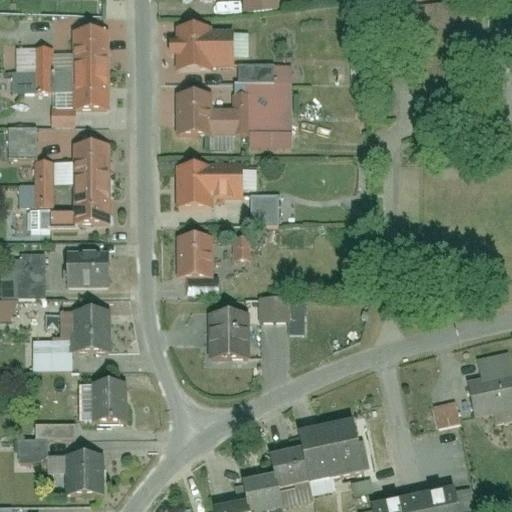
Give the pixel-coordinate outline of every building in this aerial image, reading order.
[(278,13),(277,0),(239,0),(240,13),(278,13)] [(159,32),(161,74),(226,71),(224,29),(159,32)] [(60,115),(101,115),(101,34),(58,34),(58,70),(45,70),(45,52),(1,52),(1,91),(23,91),(23,98),(60,98),(60,115)] [(234,135),(281,134),(280,69),(262,69),(263,85),(223,86),(223,96),(233,96),(234,135)] [(162,98),(163,141),(234,140),(234,135),(233,96),(223,96),(162,98)] [(207,141),(207,153),(230,153),(230,141),(207,141)] [(103,229),(102,148),(60,149),(61,211),(47,211),(47,182),(22,182),(22,214),(14,214),(14,230),(103,229)] [(161,164),(161,212),(197,212),(197,203),(232,203),(232,165),(161,164)] [(248,230),(279,230),(278,199),(248,200),(248,230)] [(163,240),(164,283),(208,282),(207,239),(163,240)] [(249,265),(249,244),(236,244),(236,265),(249,265)] [(49,289),(93,290),(94,254),(50,253),(49,289)] [(0,302),(33,302),(32,256),(0,257),(0,302)] [(289,303),(290,330),(291,345),(309,345),(309,302),(289,303)] [(289,303),(258,303),(258,330),(290,330),(289,303)] [(15,376),(61,376),(61,359),(95,358),(94,313),(47,313),(47,343),(15,343),(15,376)] [(209,317),(209,367),(252,365),(251,317),(209,317)] [(468,428),(511,416),(495,356),(464,364),(468,380),(456,384),(468,428)] [(111,423),(110,386),(65,387),(66,424),(111,423)] [(456,405),(433,409),(437,431),(460,427),(456,405)] [(358,476),(346,427),(291,440),(294,453),(303,489),(358,476)] [(32,430),(33,444),(74,442),(73,428),(32,430)] [(279,511),(307,505),(303,489),(294,453),(264,460),(269,480),(276,511),(279,511)] [(46,498),(83,499),(85,460),(48,458),(46,498)] [(243,511),(276,511),(269,480),(237,488),(242,505),(243,511)] [(362,508),(363,511),(453,511),(450,493),(362,508)]
